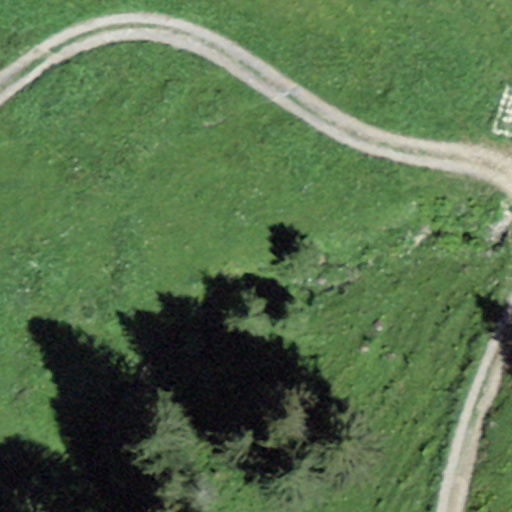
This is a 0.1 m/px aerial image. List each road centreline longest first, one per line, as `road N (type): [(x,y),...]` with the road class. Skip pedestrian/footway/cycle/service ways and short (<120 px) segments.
road 1 (track): [(0,97),(53,62),(146,28),(214,49),(311,111),(416,155),(500,167),(511,176)]
road 2 (track): [(511,325),(451,511)]
